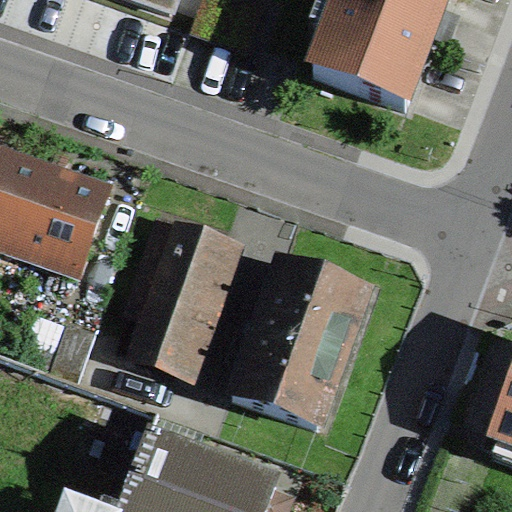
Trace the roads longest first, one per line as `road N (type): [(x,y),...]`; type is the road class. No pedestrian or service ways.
road 1 (residential): [(468,230),(0,64)]
road 2 (residential): [(468,230),(364,511)]
road 3 (residential): [(511,115),(468,230)]
